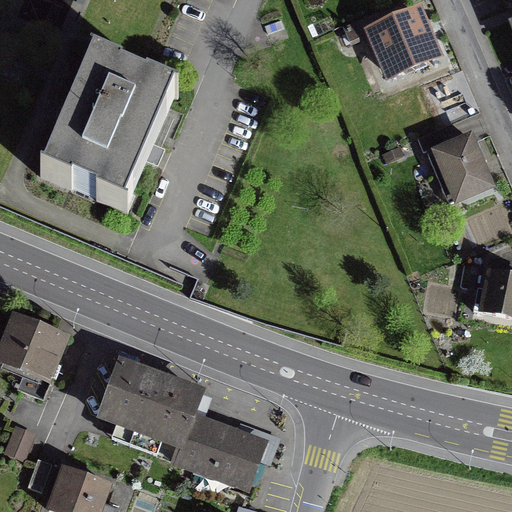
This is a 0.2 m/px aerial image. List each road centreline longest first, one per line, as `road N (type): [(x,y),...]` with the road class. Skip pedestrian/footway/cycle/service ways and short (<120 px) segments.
road 1 (secondary): [(0,257),(342,389)]
road 2 (residential): [(252,0),(148,265)]
road 3 (secondary): [(342,389),(511,424)]
road 4 (residential): [(511,155),(447,0)]
road 5 (residential): [(342,389),(310,511)]
